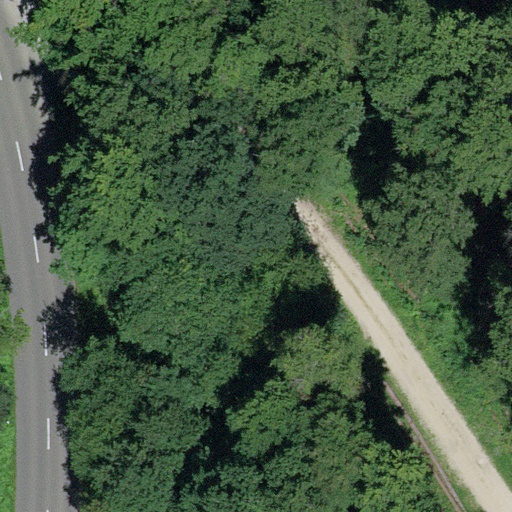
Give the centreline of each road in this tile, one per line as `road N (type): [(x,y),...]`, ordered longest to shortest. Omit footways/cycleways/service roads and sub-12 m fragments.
road 1 (track): [(2,76),(196,166),(387,357),(489,511)]
road 2 (tertiary): [(0,70),(30,239),(38,511)]
